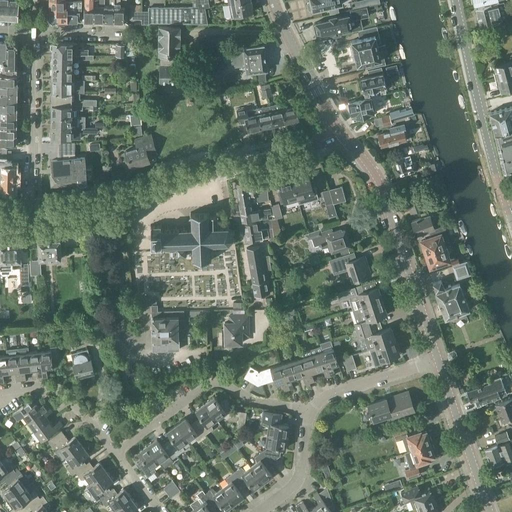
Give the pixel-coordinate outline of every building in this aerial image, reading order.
[(0,0),(0,18),(7,18),(8,2),(8,0),(0,0)] [(8,0),(8,2),(7,18),(18,19),(18,0),(8,0)] [(76,0),(49,0),(50,3),(48,3),(48,8),(49,9),(65,9),(74,9),(81,9),(81,3),(76,3),(76,0)] [(84,0),(84,21),(84,22),(94,22),(94,0),(84,0)] [(94,0),(94,22),(104,22),(104,6),(104,0),(94,0)] [(104,6),(104,22),(114,23),(114,6),(114,0),(109,0),(110,6),(104,6)] [(114,0),(114,6),(114,23),(124,23),(125,7),(120,7),(120,0),(114,0)] [(148,11),(149,11),(148,23),(151,22),(207,22),(205,8),(209,7),(208,0),(196,0),(196,3),(194,3),(194,7),(148,8),(148,10),(148,11)] [(228,3),(231,17),(245,14),(245,12),(252,11),(250,0),(244,0),(235,2),(228,3)] [(308,2),(307,4),(308,9),(310,10),(312,10),(313,11),(342,4),(341,0),(310,0),(311,1),(308,2)] [(142,4),(129,4),(129,17),(132,17),(132,19),(141,19),(141,23),(148,23),(149,11),(148,11),(148,10),(142,10),(142,4)] [(491,5),(475,9),(480,28),(495,24),(501,22),(497,4),(491,6),(491,5)] [(316,25),(314,26),(316,34),(318,33),(318,36),(333,33),(333,35),(340,33),(339,31),(349,29),(347,21),(365,17),(363,7),(347,11),(348,16),(346,16),(336,18),(336,16),(329,17),(330,19),(315,22),(316,25)] [(81,13),(81,9),(74,9),(65,9),(49,9),(49,18),(52,21),(81,21),(81,13)] [(160,55),(160,60),(160,65),(159,82),(178,82),(178,65),(178,55),(180,55),(180,26),(159,26),(158,55),(160,55)] [(369,28),(357,31),(359,39),(351,40),(354,52),(378,47),(375,35),(371,36),(369,28)] [(52,50),(52,54),(72,55),(72,53),(82,53),(83,53),(88,53),(88,52),(88,49),(88,48),(87,48),(87,49),(81,49),(81,48),(80,48),(77,48),(77,42),(72,42),(53,42),(52,43),(50,44),(50,49),(52,50)] [(17,71),(18,45),(15,43),(7,43),(6,58),(4,58),(4,60),(3,60),(3,70),(17,71)] [(116,43),(116,55),(126,55),(126,44),(126,43),(116,43)] [(233,67),(244,66),(244,64),(245,64),(246,72),(267,70),(263,45),(243,48),(243,49),(230,50),(232,61),(233,67)] [(378,47),(354,52),(357,65),(364,63),(366,69),(376,66),(375,60),(381,59),(378,47)] [(52,66),(72,67),(72,55),(52,54),(52,60),(52,66)] [(511,60),(494,65),(495,72),(493,72),(495,78),(511,73),(511,60)] [(52,79),(72,79),(72,67),(52,66),(52,79)] [(396,66),(385,69),(387,76),(398,73),(396,66)] [(381,67),(368,70),(369,76),(359,78),(363,92),(369,90),(370,94),(387,90),(386,86),(383,73),(381,67)] [(511,73),(495,78),(496,85),(499,84),(501,91),(511,88),(511,73)] [(0,83),(17,84),(17,82),(18,80),(18,77),(17,76),(17,75),(0,74),(0,83)] [(52,79),(52,91),(84,92),(84,80),(72,79),(52,79)] [(17,84),(0,83),(0,92),(17,93),(17,92),(18,91),(18,88),(17,86),(17,84)] [(0,101),(17,102),(17,93),(0,92),(0,101)] [(52,93),(52,104),(83,104),(96,105),(96,99),(80,99),(80,93),(52,93)] [(164,95),(154,96),(156,110),(165,109),(164,95)] [(295,106),(282,109),(285,123),(286,122),(286,123),(294,121),(294,120),(299,119),(297,110),(304,109),(301,95),(293,96),(295,106)] [(370,98),(349,103),(350,105),(348,107),(349,110),(351,111),(352,113),(357,112),(358,116),(363,115),(364,118),(371,116),(370,113),(376,112),(373,97),(370,98)] [(0,101),(0,109),(16,110),(17,102),(0,101)] [(269,106),(270,111),(273,125),(285,123),(282,109),(281,103),(269,106)] [(52,104),(51,115),(72,115),(79,115),(79,109),(83,110),(83,104),(52,104)] [(273,125),(270,111),(269,106),(258,109),(262,128),(273,125)] [(410,106),(390,112),(393,122),(414,116),(414,115),(411,106),(410,106)] [(511,109),(511,106),(489,112),(494,132),(511,126),(511,109)] [(258,109),(245,111),(245,108),(236,110),(240,123),(246,122),(248,131),(253,130),(261,128),(262,128),(258,109)] [(0,117),(16,118),(16,110),(0,109),(0,117)] [(72,115),(51,115),(51,126),(69,126),(83,127),(83,122),(83,116),(76,115),(72,115)] [(374,119),(375,126),(383,124),(383,126),(391,124),(389,115),(374,119)] [(16,118),(0,117),(0,126),(16,127),(16,118)] [(0,134),(16,135),(16,127),(0,126),(0,134)] [(69,126),(51,126),(51,138),(71,138),(72,139),(81,139),(81,131),(96,131),(96,127),(83,127),(69,126)] [(390,131),(378,134),(379,140),(378,140),(379,145),(380,145),(381,146),(406,140),(403,128),(396,129),(395,126),(389,128),(390,131)] [(511,126),(494,132),(497,146),(499,146),(501,143),(511,140),(511,126)] [(16,135),(0,134),(0,144),(7,144),(16,145),(16,144),(17,143),(17,139),(16,138),(16,135)] [(139,138),(141,145),(125,150),(130,167),(149,161),(147,155),(156,152),(151,135),(139,138)] [(501,160),(511,156),(511,140),(501,143),(499,146),(497,146),(501,160)] [(51,178),(50,178),(51,182),(52,183),(53,184),(56,183),(57,183),(57,182),(64,182),(79,180),(80,182),(85,181),(87,180),(87,179),(92,179),(91,169),(86,169),(84,157),(75,158),(75,143),(58,142),(58,156),(66,156),(67,159),(52,160),(53,172),(51,173),(51,178)] [(427,143),(413,146),(415,153),(418,152),(419,154),(429,151),(427,143)] [(7,144),(0,144),(0,160),(6,160),(6,156),(10,156),(10,150),(7,150),(7,144)] [(404,156),(395,159),(397,167),(395,168),(396,174),(416,170),(414,163),(412,163),(410,155),(404,157),(404,156)] [(511,156),(501,160),(503,170),(511,168),(511,156)] [(11,160),(6,160),(0,160),(0,188),(3,188),(5,192),(10,192),(13,188),(13,180),(15,180),(15,173),(13,173),(13,165),(11,165),(11,160)] [(437,171),(434,163),(426,165),(429,173),(437,171)] [(293,179),(298,198),(317,193),(315,186),(312,187),(309,174),(293,179)] [(239,204),(251,202),(269,200),(268,190),(258,192),(256,179),(236,182),(239,204)] [(298,198),(293,179),(279,183),(281,191),(278,192),(281,203),(298,198)] [(329,189),(334,203),(346,200),(342,185),(329,189)] [(337,214),(329,189),(322,191),(329,217),(337,214)] [(418,194),(406,199),(411,214),(423,209),(418,194)] [(251,202),(239,204),(241,212),(253,210),(251,202)] [(279,203),(272,205),(275,218),(282,216),(279,203)] [(270,207),(241,213),(243,222),(268,218),(267,213),(271,213),(270,207)] [(233,239),(235,240),(235,238),(233,237),(233,233),(235,231),(234,230),(232,231),(229,227),(229,225),(228,225),(227,223),(227,222),(226,222),(225,223),(223,223),(223,222),(222,223),(221,224),(219,225),(218,216),(219,215),(217,214),(217,215),(209,215),(209,214),(210,212),(209,211),(207,213),(192,213),(190,212),(189,213),(191,214),(191,216),(190,216),(190,217),(189,219),(188,219),(188,220),(189,220),(190,221),(190,222),(191,222),(191,227),(185,228),(185,225),(183,226),(183,228),(177,228),(177,226),(175,226),(175,228),(169,228),(169,226),(167,226),(167,228),(161,228),(161,226),(162,225),(161,224),(160,225),(152,225),(150,224),(149,225),(151,226),(151,232),(151,237),(151,243),(151,249),(150,250),(151,251),(152,251),(153,250),(161,250),(162,251),(163,250),(162,249),(162,247),(168,247),(168,249),(169,249),(169,251),(169,252),(171,252),(171,255),(171,256),(175,256),(175,255),(174,252),(176,252),(176,255),(186,255),(185,251),(187,251),(187,255),(191,255),(191,254),(191,251),(192,251),(193,258),(192,260),(193,261),(194,259),(209,259),(211,260),(212,259),(210,258),(210,245),(214,245),(215,247),(216,247),(216,245),(220,244),(220,245),(221,245),(221,246),(223,246),(223,244),(228,244),(229,246),(230,245),(229,243),(233,239)] [(412,220),(417,234),(439,226),(436,218),(431,219),(429,214),(412,220)] [(260,221),(243,224),(244,233),(262,230),(261,229),(260,221)] [(345,229),(344,230),(341,231),(341,229),(332,231),(330,227),(322,230),(321,227),(306,232),(308,239),(314,237),(316,245),(320,243),(320,244),(321,245),(322,247),(328,246),(329,250),(349,244),(345,229)] [(262,230),(244,233),(246,242),(269,238),(268,229),(261,229),(262,230)] [(440,234),(421,240),(423,246),(422,248),(424,251),(425,252),(426,253),(433,251),(445,247),(440,234)] [(40,274),(39,260),(61,259),(60,239),(37,240),(39,260),(30,260),(30,275),(40,274)] [(12,268),(12,267),(20,267),(20,283),(28,283),(27,263),(20,263),(20,261),(21,261),(20,241),(18,241),(11,242),(6,242),(0,242),(0,269),(3,272),(8,272),(12,268)] [(260,245),(247,248),(253,282),(266,280),(264,270),(268,269),(266,258),(262,259),(260,245)] [(449,260),(445,247),(433,251),(426,253),(426,254),(425,256),(426,260),(428,260),(430,266),(449,260)] [(334,273),(344,270),(349,269),(352,280),(368,275),(364,265),(367,264),(365,255),(352,259),(350,252),(329,258),(334,273)] [(459,263),(452,265),(457,278),(471,273),(466,261),(459,263)] [(433,282),(436,291),(446,317),(450,316),(451,319),(454,320),(465,316),(467,313),(465,310),(469,309),(459,283),(451,286),(450,284),(448,285),(449,286),(444,288),(441,279),(433,282)] [(270,293),(267,280),(266,280),(253,282),(255,296),(270,293)] [(352,309),(382,300),(377,287),(363,291),(361,284),(343,290),(345,297),(351,296),(352,301),(350,301),(352,309)] [(356,330),(374,325),(372,318),(386,313),(382,300),(379,301),(352,309),(351,309),(356,323),(354,323),(356,330)] [(157,304),(152,305),(153,350),(179,349),(178,319),(184,319),(184,320),(190,320),(190,310),(157,311),(157,304)] [(293,308),(277,311),(279,318),(295,315),(293,308)] [(59,312),(44,312),(44,320),(59,320),(59,312)] [(229,314),(229,321),(225,321),(224,342),(241,342),(241,330),(248,330),(248,314),(229,314)] [(374,325),(356,330),(359,338),(363,336),(368,349),(371,348),(395,340),(390,326),(376,331),(374,325)] [(85,345),(97,341),(93,326),(81,329),(85,345)] [(338,364),(331,339),(320,343),(322,350),(327,366),(330,376),(335,374),(332,366),(338,364)] [(399,353),(395,340),(371,348),(373,354),(373,357),(375,362),(377,365),(387,361),(388,359),(387,357),(399,353)] [(50,349),(39,351),(40,357),(42,377),(48,377),(47,368),(53,367),(52,358),(58,358),(57,346),(50,346),(50,349)] [(28,347),(17,348),(18,353),(19,362),(20,380),(26,379),(25,371),(30,370),(28,352),(29,352),(28,347)] [(8,349),(9,354),(7,354),(7,360),(9,372),(15,372),(16,380),(20,380),(19,362),(18,353),(17,348),(8,349)] [(92,374),(92,372),(94,372),(91,359),(90,359),(88,349),(71,353),(74,363),(73,363),(77,377),(86,374),(86,375),(92,374)] [(326,377),(330,376),(327,366),(322,350),(311,354),(314,363),(317,371),(323,369),(326,377)] [(447,354),(448,358),(451,360),(456,358),(457,355),(455,351),(453,350),(448,352),(447,354)] [(39,351),(29,352),(28,352),(30,370),(37,369),(38,378),(42,377),(40,357),(39,351)] [(7,354),(0,355),(0,382),(4,382),(3,373),(9,372),(7,360),(7,354)] [(311,373),(317,371),(314,363),(311,354),(301,357),(306,374),(309,382),(314,381),(311,373)] [(352,354),(344,356),(349,370),(356,368),(352,354)] [(301,357),(291,360),(293,369),(296,378),(302,376),(305,384),(309,382),(306,374),(301,357)] [(291,360),(280,364),(287,386),(288,389),(293,387),(291,379),(296,378),(293,369),(291,360)] [(270,367),(274,380),(276,384),(282,382),(284,390),(288,389),(287,386),(280,364),(270,367)] [(249,380),(256,369),(250,366),(244,377),(249,380)] [(274,380),(270,367),(265,369),(269,381),(274,380)] [(256,369),(249,380),(257,385),(263,383),(259,371),(256,369)] [(259,371),(263,383),(269,381),(265,369),(259,371)] [(495,400),(494,398),(500,396),(497,387),(504,385),(500,376),(487,381),(488,383),(467,391),(470,400),(469,401),(472,409),(482,405),(481,403),(491,400),(491,402),(495,400)] [(386,398),(368,403),(373,420),(391,414),(392,417),(414,409),(408,390),(393,395),(394,398),(387,400),(386,398)] [(204,403),(216,420),(223,415),(227,418),(235,413),(224,399),(219,403),(214,396),(204,403)] [(511,396),(496,402),(502,420),(506,418),(508,425),(511,426),(511,396)] [(28,402),(12,414),(17,420),(23,416),(28,423),(48,406),(46,403),(44,404),(43,403),(38,407),(35,403),(32,406),(28,402)] [(194,421),(205,435),(213,429),(211,424),(216,420),(204,403),(195,410),(200,416),(194,421)] [(34,431),(49,420),(45,416),(52,410),(48,406),(28,423),(34,431)] [(246,412),(240,411),(237,426),(244,427),(246,412)] [(267,434),(287,436),(289,425),(281,424),(282,413),(263,411),(262,416),(261,423),(268,426),(267,434)] [(176,424),(187,441),(194,436),(198,439),(205,435),(194,421),(190,424),(186,417),(176,424)] [(49,420),(34,431),(41,440),(62,424),(59,420),(52,425),(49,420)] [(187,441),(176,424),(167,431),(171,437),(166,442),(174,453),(176,455),(184,450),(182,445),(187,441)] [(404,425),(394,428),(396,436),(406,433),(404,425)] [(396,436),(395,437),(396,439),(402,437),(407,451),(430,443),(427,435),(425,436),(424,432),(421,433),(419,428),(415,430),(415,432),(407,435),(406,433),(396,436)] [(62,450),(66,456),(72,452),(82,444),(75,435),(69,440),(61,430),(47,440),(57,453),(62,450)] [(506,430),(494,435),(497,444),(509,439),(506,430)] [(323,433),(315,436),(318,444),(326,441),(323,433)] [(287,436),(267,434),(265,445),(268,445),(267,447),(261,452),(262,452),(272,465),(278,461),(276,458),(280,455),(281,447),(285,448),(287,436)] [(147,445),(159,461),(165,457),(169,461),(176,455),(174,453),(166,442),(161,445),(157,438),(147,445)] [(498,444),(485,448),(491,466),(493,465),(494,467),(503,464),(502,462),(511,457),(511,447),(509,440),(498,444)] [(407,451),(405,452),(410,468),(417,466),(417,463),(430,459),(429,457),(432,456),(430,452),(433,451),(430,443),(407,451)] [(67,467),(72,474),(84,466),(90,461),(89,461),(86,463),(83,459),(89,454),(82,444),(72,452),(66,456),(70,462),(67,467)] [(159,461),(147,445),(138,452),(143,459),(137,462),(148,476),(155,471),(153,466),(159,461)] [(251,466),(263,482),(272,475),(268,469),(272,465),(262,452),(261,452),(255,456),(257,462),(251,466)] [(0,479),(2,482),(5,480),(5,479),(9,476),(15,471),(10,464),(5,466),(1,460),(0,460),(0,479)] [(76,472),(81,479),(86,477),(90,483),(93,481),(106,471),(100,461),(93,466),(90,461),(84,466),(72,474),(76,472)] [(263,482),(251,466),(245,470),(241,467),(233,473),(236,478),(243,487),(249,482),(254,489),(263,482)] [(410,468),(403,471),(405,479),(420,474),(417,466),(410,468)] [(330,468),(324,470),(325,476),(326,476),(332,475),(330,468)] [(2,489),(9,498),(24,487),(25,486),(21,481),(24,476),(19,469),(15,471),(9,476),(5,479),(5,480),(8,484),(2,489)] [(113,480),(106,471),(93,481),(90,483),(95,489),(91,493),(97,500),(104,495),(114,488),(114,487),(110,490),(107,485),(113,480)] [(239,490),(243,487),(236,478),(233,473),(226,478),(228,483),(222,487),(225,492),(234,504),(244,496),(239,490)] [(167,492),(177,485),(173,480),(163,487),(167,492)] [(177,485),(167,492),(171,497),(180,490),(177,485)] [(429,489),(421,492),(418,485),(400,491),(405,503),(410,501),(413,508),(418,507),(435,501),(433,495),(432,495),(429,489)] [(26,508),(29,506),(37,500),(40,498),(34,490),(29,493),(25,486),(24,487),(9,498),(16,508),(22,503),(26,508)] [(225,510),(234,504),(225,492),(222,487),(216,491),(212,488),(204,494),(208,500),(214,508),(220,504),(225,510)] [(319,503),(314,507),(317,511),(332,511),(331,510),(334,508),(327,487),(318,493),(317,491),(313,494),(319,503)] [(117,492),(114,488),(104,495),(97,500),(100,498),(105,505),(110,503),(115,509),(119,506),(131,497),(124,488),(117,492)] [(208,500),(204,494),(191,504),(194,508),(196,511),(211,511),(210,511),(214,508),(208,500)] [(31,511),(48,511),(45,507),(49,503),(43,495),(40,498),(37,500),(29,506),(33,511),(31,511)] [(138,506),(131,497),(119,506),(115,509),(111,511),(131,511),(138,506)] [(437,505),(435,501),(418,507),(419,511),(437,511),(436,506),(437,505)] [(303,502),(299,505),(303,511),(317,511),(314,507),(309,510),(303,502)]
